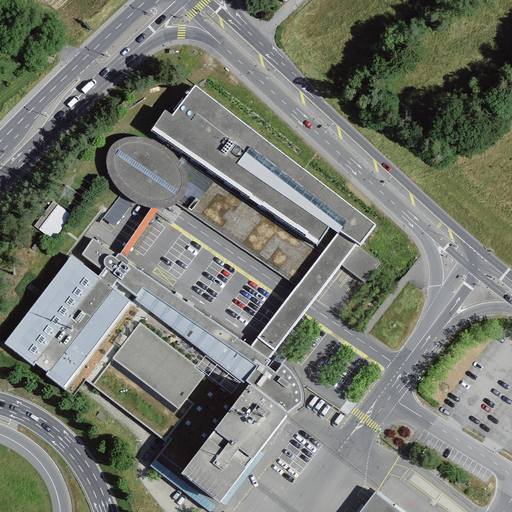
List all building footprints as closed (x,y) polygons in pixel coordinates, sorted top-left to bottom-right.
[(330,231),(338,236),(298,287),(293,294),(251,349),(270,362),(313,308),(376,228),(195,89),(171,119),(164,114),(150,133),(152,135),(317,250),(330,231)] [(179,205),(298,287),(338,236),(330,231),(317,250),(152,135),(147,141),(157,145),(169,152),(177,160),(183,166),(186,174),(188,183),(188,189),(185,196),(182,201),(179,205)] [(183,166),(177,160),(169,152),(157,145),(147,141),(142,140),(135,139),(128,140),(123,141),(118,143),(111,150),(107,158),(107,164),(107,171),(109,177),(112,182),(115,187),(118,191),(126,199),(131,203),(136,206),(146,210),(152,211),(158,212),(167,211),(174,208),(179,205),(182,201),(185,196),(188,189),(188,183),(186,174),(183,166)] [(53,200),(33,225),(51,239),(71,214),(53,200)] [(42,377),(64,394),(66,392),(131,305),(113,290),(117,285),(136,299),(135,301),(251,390),(289,419),(290,415),(302,405),(303,397),(301,388),(296,380),(289,372),(283,367),(277,375),(268,369),(272,363),(270,362),(251,349),(121,260),(93,241),(81,257),(102,272),(97,279),(70,259),(2,348),(32,370),(34,368),(44,375),(42,377)] [(160,455),(185,475),(251,390),(135,301),(131,305),(66,392),(74,399),(87,382),(166,443),(169,440),(171,441),(160,455)] [(289,419),(251,390),(185,475),(180,480),(219,511),(289,419)] [(396,511),(375,496),(363,511),(396,511)]
